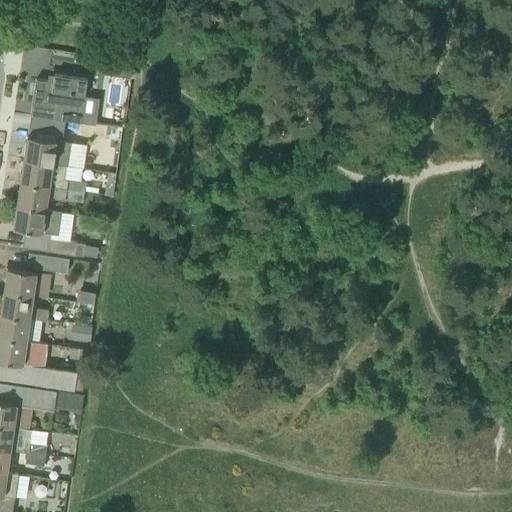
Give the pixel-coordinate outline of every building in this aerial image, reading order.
[(130,75),(130,73),(131,62),(119,60),(118,71),(118,73),(130,75)] [(31,113),(75,120),(81,121),(83,108),(78,107),(80,94),(84,94),(87,77),(56,72),(54,81),(36,78),(31,113)] [(75,120),(31,113),(28,131),(72,138),(75,120)] [(27,135),(24,158),(59,163),(67,165),(71,142),(27,135)] [(68,188),(69,176),(66,175),(67,165),(59,163),(24,158),(21,181),(56,186),(68,188)] [(69,176),(68,188),(85,190),(87,179),(69,176)] [(56,186),(21,181),(17,204),(46,209),(48,197),(66,200),(66,198),(84,200),(85,190),(68,188),(56,186)] [(62,211),(46,209),(17,204),(14,227),(58,234),(62,211)] [(47,249),(75,253),(77,241),(49,237),(47,249)] [(95,245),(86,244),(86,242),(77,241),(75,253),(84,255),(93,256),(95,245)] [(49,257),(28,254),(26,266),(55,270),(56,267),(99,274),(101,263),(49,255),(49,257)] [(8,267),(4,290),(40,296),(40,294),(48,295),(51,273),(36,271),(8,267)] [(40,296),(4,290),(1,313),(41,319),(46,320),(48,306),(38,304),(40,296)] [(95,302),(96,292),(78,290),(77,300),(95,302)] [(41,319),(1,313),(0,320),(0,337),(37,343),(41,319)] [(90,340),(92,325),(73,323),(71,338),(90,340)] [(2,378),(51,385),(75,388),(78,371),(44,366),(47,344),(37,343),(0,337),(0,359),(4,360),(2,378)] [(75,388),(83,389),(85,372),(78,371),(75,388)] [(84,393),(75,391),(50,388),(50,389),(1,382),(0,389),(0,424),(27,428),(31,404),(82,412),(84,393)] [(33,429),(27,428),(0,424),(0,446),(11,448),(28,451),(47,453),(48,443),(31,440),(33,429)] [(11,448),(0,446),(0,470),(7,471),(11,448)] [(47,453),(28,451),(27,460),(45,462),(47,453)] [(12,511),(18,473),(7,471),(0,470),(0,511),(12,511)]
